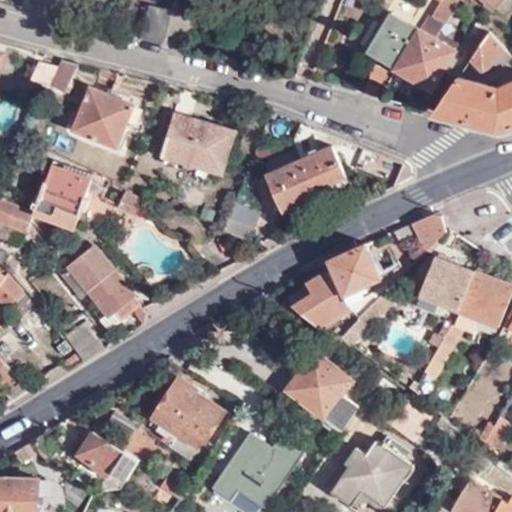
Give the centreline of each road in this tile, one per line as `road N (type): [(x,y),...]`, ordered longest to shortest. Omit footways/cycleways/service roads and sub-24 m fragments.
road 1 (secondary): [(0,433),(270,270),(453,179)]
road 2 (residential): [(0,18),(360,117),(424,144),(453,179)]
